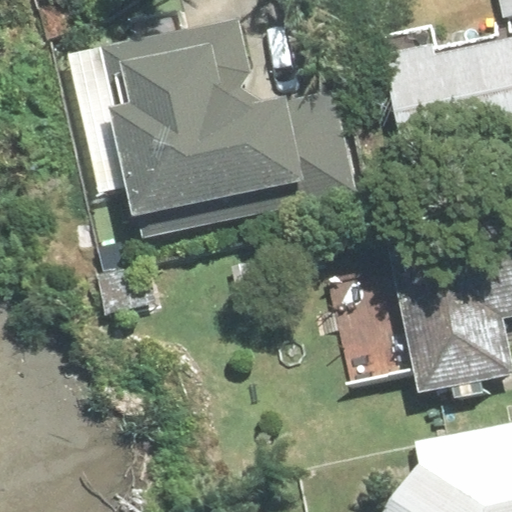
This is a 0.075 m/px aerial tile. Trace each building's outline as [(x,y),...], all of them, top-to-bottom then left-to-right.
[(247,28),(113,55),(151,244),(370,200),(348,94),(264,111),(247,28)] [(511,41),(445,56),(439,29),(368,44),(376,84),(397,79),(417,170),(511,149),(511,41)] [(134,207),(93,214),(105,283),(147,276),(134,207)] [(511,226),(404,247),(433,401),(511,386),(511,226)] [(511,511),(511,433),(425,449),(429,469),(404,511),(511,511)]
